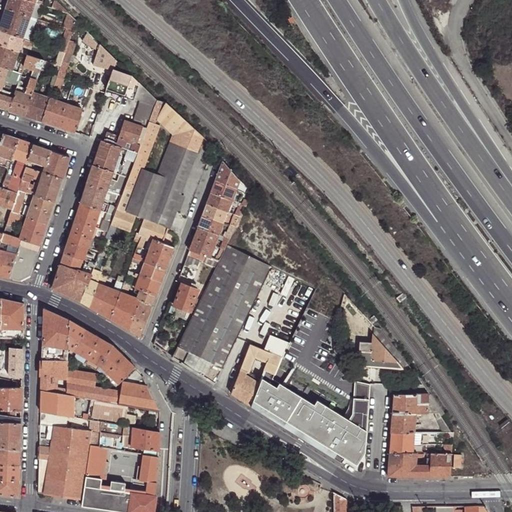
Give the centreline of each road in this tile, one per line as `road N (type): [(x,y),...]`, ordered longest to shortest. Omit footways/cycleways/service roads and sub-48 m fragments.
road 1 (secondary): [(125,0),(353,210),(511,402)]
road 2 (motorway): [(235,0),(511,307)]
road 3 (motorway): [(306,0),(511,298)]
road 4 (motorway): [(511,249),(337,0)]
road 5 (residential): [(0,121),(84,150),(34,294)]
road 6 (motorway): [(511,199),(376,0)]
road 7 (residential): [(34,294),(30,506)]
road 8 (motorway): [(511,181),(404,0)]
road 9 (residential): [(142,352),(215,155)]
road 10 (tertiary): [(192,385),(336,476),(372,490)]
road 11 (unclassified): [(153,359),(151,385),(165,413),(160,511)]
road 12 (residential): [(372,490),(381,396),(389,383),(421,384)]
road 13 (unclassified): [(192,385),(184,511)]
road 14 (tertiary): [(34,294),(142,352)]
